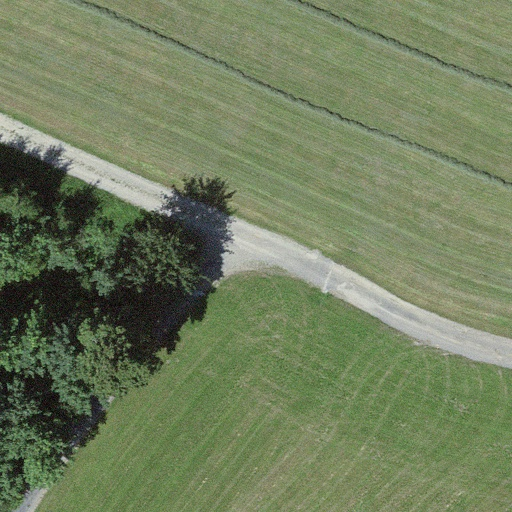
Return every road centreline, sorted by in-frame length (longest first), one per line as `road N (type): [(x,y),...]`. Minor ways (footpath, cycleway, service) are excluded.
road 1 (track): [(30,511),(232,237)]
road 2 (track): [(232,237),(415,324),(511,356)]
road 3 (track): [(0,128),(232,237)]
